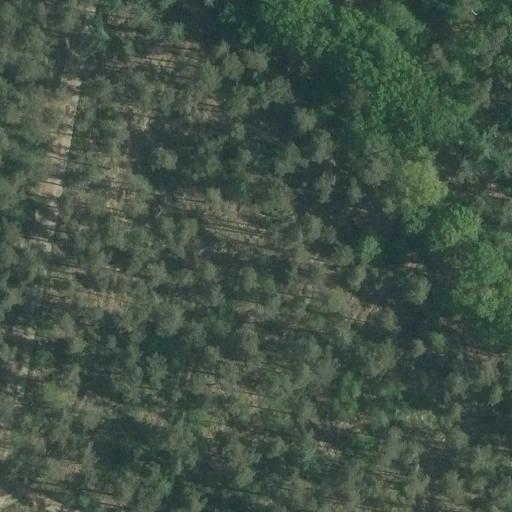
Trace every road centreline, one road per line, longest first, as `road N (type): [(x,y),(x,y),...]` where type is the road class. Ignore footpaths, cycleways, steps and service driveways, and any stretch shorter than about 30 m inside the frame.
road 1 (track): [(174,0),(363,160),(403,211),(468,335),(511,385)]
road 2 (track): [(84,0),(0,433)]
